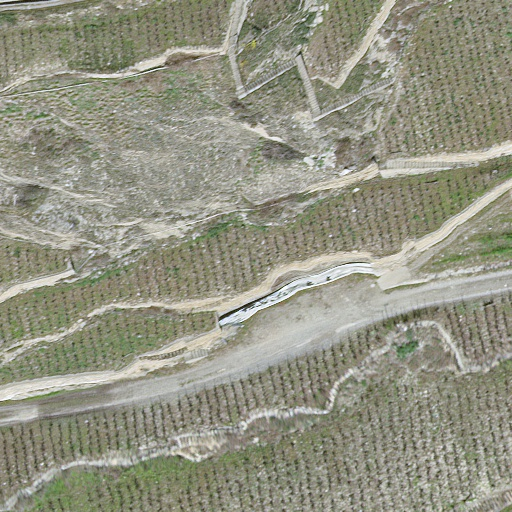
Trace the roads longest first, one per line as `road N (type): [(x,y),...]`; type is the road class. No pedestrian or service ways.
road 1 (track): [(511,276),(387,296),(144,385),(0,410)]
road 2 (track): [(387,296),(388,277),(511,193)]
